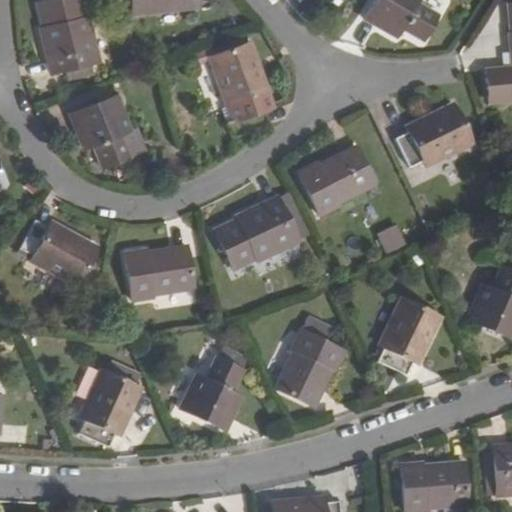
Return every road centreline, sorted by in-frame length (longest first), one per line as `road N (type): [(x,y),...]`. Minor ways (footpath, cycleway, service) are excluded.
road 1 (residential): [(0,482),(221,478),(511,391)]
road 2 (residential): [(338,88),(284,138),(224,174),(135,206),(70,196),(7,102)]
